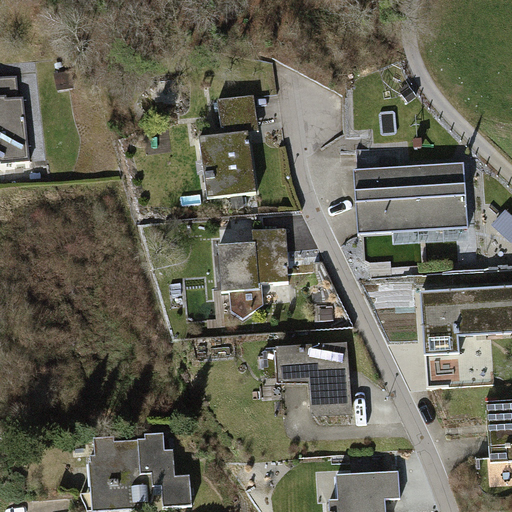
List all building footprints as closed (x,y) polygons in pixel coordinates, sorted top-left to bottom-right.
[(0,164),(27,164),(22,100),(14,100),(14,75),(0,76),(0,164)] [(72,76),(56,77),(58,93),(74,92),(72,76)] [(257,130),(253,100),(218,105),(222,135),(257,130)] [(255,195),(247,137),(198,143),(205,202),(255,195)] [(473,246),(468,167),(405,171),(404,151),(356,153),(361,242),(365,242),(366,267),(372,267),(373,278),(394,277),(393,272),(459,269),(458,247),(473,246)] [(511,216),(508,213),(492,230),(511,248),(511,216)] [(284,288),(281,234),(247,236),(248,249),(212,251),(215,299),(252,297),(252,289),(284,288)] [(511,293),(420,299),(424,361),(459,359),(458,342),(511,339),(511,293)] [(342,346),(271,351),(274,389),(302,387),(305,420),(346,418),(342,346)] [(511,410),(488,412),(492,469),(511,467),(511,410)] [(159,438),(90,442),(91,467),(82,467),(84,511),(138,511),(138,496),(156,495),(156,511),(189,509),(188,479),(170,479),(169,452),(160,453),(159,438)] [(397,501),(396,475),(331,478),(332,504),(321,504),(321,511),(381,511),(381,502),(397,501)]
